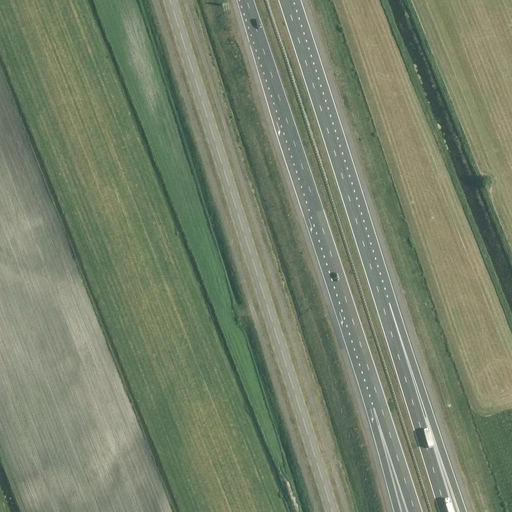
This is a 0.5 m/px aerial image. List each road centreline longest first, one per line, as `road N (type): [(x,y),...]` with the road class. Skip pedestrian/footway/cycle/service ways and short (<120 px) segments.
road 1 (tertiary): [(331,511),(169,0)]
road 2 (motorway): [(246,0),(380,406)]
road 3 (motorway): [(381,302),(286,0)]
road 4 (motorway): [(463,511),(410,354),(381,302)]
road 5 (motorway): [(446,511),(381,302)]
